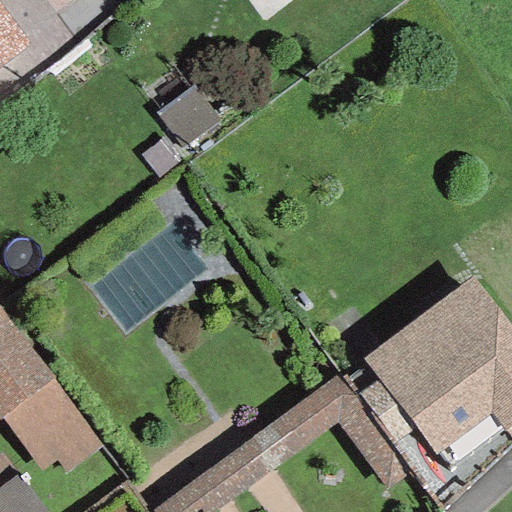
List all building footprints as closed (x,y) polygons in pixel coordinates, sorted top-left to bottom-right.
[(0,67),(28,46),(0,7),(0,67)] [(189,107),(158,133),(183,164),(213,138),(189,107)] [(473,277),(361,357),(378,380),(356,396),(392,446),(415,430),(434,456),(492,415),(511,442),(511,323),(509,326),(473,277)] [(52,380),(0,311),(0,418),(1,417),(52,380)] [(336,377),(151,511),(152,511),(213,511),(335,422),(388,492),(408,474),(336,377)] [(52,380),(1,417),(42,472),(55,462),(64,474),(102,447),(52,380)] [(44,511),(17,477),(0,490),(0,511),(44,511)] [(145,511),(123,482),(81,511),(145,511)]
